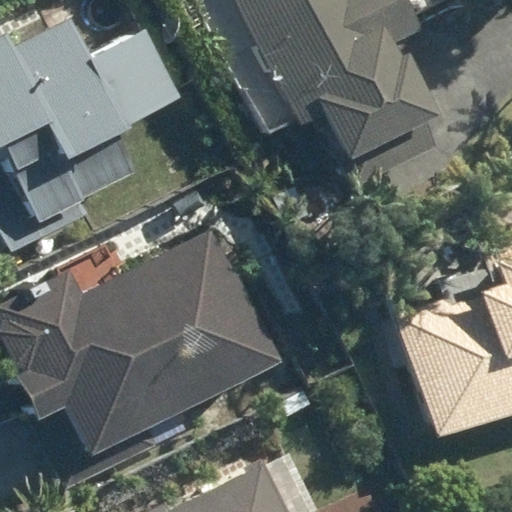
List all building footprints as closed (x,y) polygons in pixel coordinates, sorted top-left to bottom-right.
[(218,0),(291,161),(389,117),(335,0),(218,0)] [(91,4),(0,37),(0,221),(152,164),(91,4)] [(0,325),(0,372),(41,458),(246,360),(186,237),(0,325)] [(511,269),(385,313),(428,434),(511,404),(511,269)] [(274,511),(253,468),(162,511),(274,511)]
